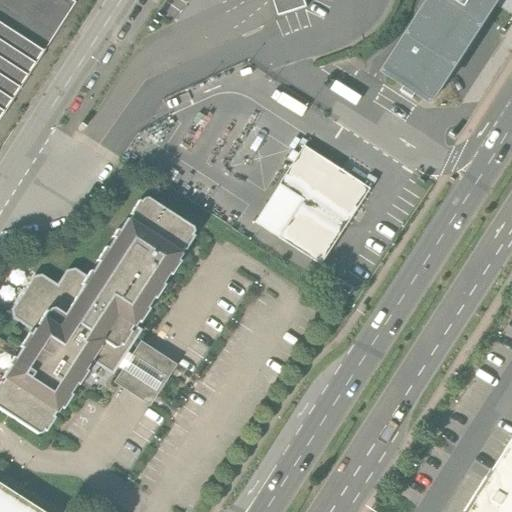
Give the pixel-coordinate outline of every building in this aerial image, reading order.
[(69,0),(0,0),(0,116),(74,2),(69,0)] [(305,0),(274,0),(280,17),(308,8),(305,0)] [(431,0),(382,75),(431,107),(500,0),(431,0)] [(372,189),(306,147),(259,222),(325,265),(372,189)] [(3,372),(0,376),(0,413),(39,439),(87,366),(107,379),(123,354),(136,334),(138,331),(132,327),(193,235),(139,199),(86,279),(67,266),(54,285),(33,272),(5,316),(29,332),(3,372)] [(180,358),(136,334),(123,354),(107,379),(149,402),(180,358)] [(511,511),(511,443),(465,511),(511,511)] [(0,511),(39,511),(0,487),(0,511)]
